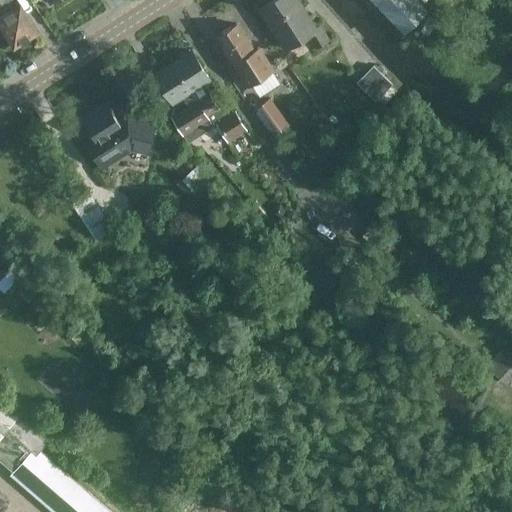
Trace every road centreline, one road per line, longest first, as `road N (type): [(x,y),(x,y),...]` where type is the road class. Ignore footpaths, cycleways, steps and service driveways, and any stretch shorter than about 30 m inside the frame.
road 1 (track): [(441,316),(343,215),(307,197),(168,0)]
road 2 (tertiary): [(0,106),(168,0)]
